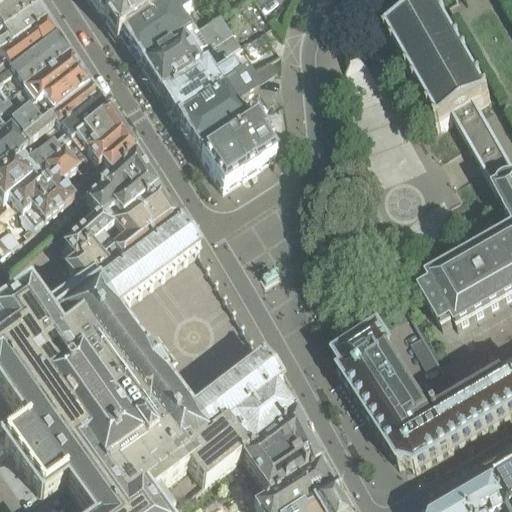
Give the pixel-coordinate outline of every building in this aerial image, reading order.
[(0,0),(0,16),(25,1),(24,0),(0,0)] [(0,38),(36,16),(25,0),(24,0),(25,1),(0,16),(0,38)] [(82,0),(86,5),(96,7),(96,11),(101,18),(105,20),(103,30),(116,48),(122,44),(164,13),(154,0),(82,0)] [(196,38),(185,23),(190,20),(178,2),(164,13),(122,44),(122,45),(130,57),(141,73),(196,38)] [(511,180),(502,162),(504,160),(503,159),(501,160),(499,156),(493,147),(495,145),(494,143),(492,145),(480,124),(475,115),(489,108),(488,107),(491,105),(489,103),(487,104),(481,94),(484,93),(482,90),(480,92),(467,69),(469,67),(468,65),(465,67),(460,56),(462,55),(461,53),(458,54),(445,31),(448,30),(447,27),(444,29),(438,19),(441,17),(440,15),(437,16),(436,16),(430,19),(395,39),(389,43),(389,44),(386,45),(388,48),(390,46),(396,56),(393,58),(395,61),(397,59),(410,81),(407,83),(409,86),(411,84),(417,94),(414,95),(416,98),(419,96),(431,119),(429,121),(430,123),(433,122),(439,132),(436,133),(437,136),(440,134),(441,135),(445,141),(458,134),(469,153),(471,157),(469,158),(470,160),(472,158),(477,167),(480,172),(477,173),(478,175),(481,174),(483,178),(498,204),(511,228),(511,238),(426,287),(430,295),(419,301),(440,339),(452,333),(455,339),(511,306),(511,180)] [(0,59),(45,29),(36,16),(0,38),(0,59)] [(206,75),(239,54),(218,23),(196,38),(141,73),(140,73),(160,104),(206,75)] [(0,83),(56,47),(45,29),(0,59),(0,83)] [(0,110),(68,65),(56,47),(0,83),(0,110)] [(0,135),(1,134),(0,133),(0,124),(18,110),(25,118),(10,131),(17,141),(88,94),(68,65),(0,110),(0,135)] [(266,120),(256,106),(258,105),(250,92),(255,90),(256,91),(276,79),(268,68),(245,84),(244,83),(238,86),(241,90),(177,130),(182,138),(189,150),(189,149),(199,165),(200,165),(259,126),(266,120)] [(241,90),(238,86),(230,74),(213,85),(206,75),(160,104),(170,119),(170,120),(176,130),(177,130),(241,90)] [(46,144),(98,108),(88,94),(17,141),(10,131),(3,137),(1,134),(0,135),(0,168),(6,165),(9,169),(22,160),(29,154),(44,142),(46,144)] [(32,173),(43,165),(107,122),(98,108),(46,144),(48,147),(32,159),(29,154),(22,160),(32,173)] [(130,159),(128,154),(107,122),(43,165),(60,189),(77,176),(79,179),(96,179),(101,176),(105,181),(109,186),(134,164),(130,159)] [(274,164),(281,160),(259,126),(200,165),(209,180),(222,198),(241,185),(242,186),(255,177),(274,164)] [(73,204),(65,195),(60,189),(43,165),(32,173),(22,160),(9,169),(6,165),(0,168),(0,207),(2,209),(8,205),(20,220),(18,223),(20,226),(19,230),(24,236),(28,236),(31,240),(36,236),(35,236),(73,204)] [(64,315),(117,277),(108,266),(114,262),(122,273),(178,233),(169,220),(170,220),(169,220),(170,220),(165,213),(155,198),(134,164),(109,186),(84,209),(84,208),(83,209),(95,222),(61,253),(71,265),(62,273),(77,291),(57,305),(64,315)] [(167,511),(157,499),(187,476),(202,495),(238,466),(293,424),(292,424),(294,423),(276,400),(273,396),(277,393),(278,393),(278,394),(280,392),(280,391),(279,389),(275,384),(274,382),(273,382),(268,375),(268,374),(267,373),(266,373),(262,368),(263,367),(262,366),(261,366),(260,366),(260,365),(187,418),(186,417),(184,418),(176,407),(178,406),(177,404),(175,405),(168,396),(170,395),(169,393),(167,394),(161,385),(163,384),(162,383),(156,375),(158,374),(150,364),(149,365),(142,356),(140,353),(138,354),(132,346),(134,344),(132,342),(130,344),(124,335),(126,334),(125,332),(123,333),(115,323),(117,321),(116,320),(198,259),(198,258),(197,256),(196,256),(192,251),(193,251),(192,249),(191,249),(186,242),(185,240),(184,240),(180,235),(181,235),(179,233),(178,233),(122,273),(117,277),(64,315),(57,305),(38,319),(26,302),(0,320),(0,338),(0,339),(0,338),(0,394),(25,429),(0,447),(0,457),(38,510),(39,509),(40,511),(69,490),(84,511),(167,511)] [(6,238),(0,243),(0,251),(7,260),(7,261),(19,251),(10,239),(6,238)] [(511,379),(460,410),(446,384),(420,401),(393,359),(395,358),(381,336),(335,367),(344,381),(341,383),(400,475),(401,474),(416,477),(416,479),(511,422),(511,379)] [(422,345),(411,351),(427,378),(438,372),(422,345)] [(464,384),(455,389),(461,400),(470,395),(464,384)] [(318,473),(308,453),(304,444),(303,444),(303,443),(303,444),(293,424),(238,466),(266,504),(287,492),(296,486),(318,473)] [(340,511),(333,499),(318,473),(296,486),(301,494),(291,499),(287,492),(266,504),(254,511),(340,511)] [(511,511),(511,476),(486,492),(497,511),(511,511)] [(497,511),(486,492),(451,511),(497,511)]
